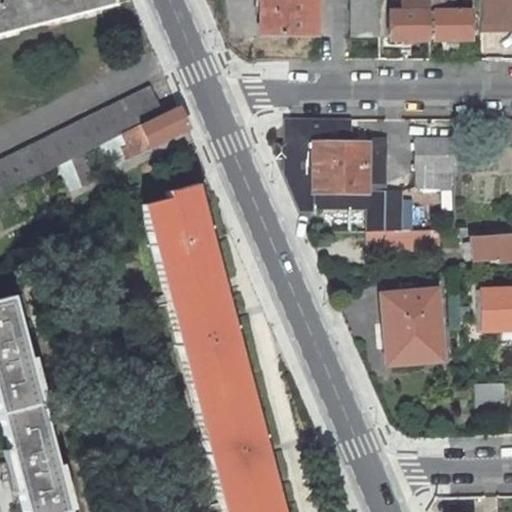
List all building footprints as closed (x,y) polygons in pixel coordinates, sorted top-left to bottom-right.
[(0,0),(0,32),(126,0),(0,0)] [(258,0),(258,34),(315,35),(315,0),(258,0)] [(377,0),(349,0),(349,37),(377,37),(377,0)] [(452,0),(428,0),(428,12),(428,40),(468,39),(468,11),(453,11),(452,0)] [(428,12),(389,12),(388,40),(428,40),(428,12)] [(0,159),(0,194),(62,164),(81,154),(102,144),(115,137),(163,114),(149,87),(0,159)] [(163,114),(115,137),(124,155),(130,153),(132,156),(143,150),(142,147),(147,144),(148,146),(172,135),(181,130),(186,128),(177,107),(163,114)] [(350,122),(287,121),(286,173),(300,210),(312,210),(312,209),(312,203),(330,203),(329,192),(381,192),(382,138),(366,138),(366,144),(339,143),(339,138),(350,138),(350,122)] [(181,130),(172,135),(174,139),(184,135),(181,130)] [(115,137),(102,144),(111,162),(124,155),(115,137)] [(414,171),(454,171),(454,141),(414,141),(414,171)] [(81,154),(62,164),(72,191),(92,182),(81,154)] [(414,171),(414,188),(454,188),(454,171),(414,171)] [(167,198),(140,205),(220,511),(280,511),(194,184),(165,192),(167,198)] [(312,203),(312,209),(367,209),(366,231),(399,230),(399,192),(381,192),(329,192),(330,203),(312,203)] [(408,231),(408,249),(438,247),(437,229),(408,231)] [(471,257),(471,261),(494,259),(495,263),(511,262),(511,244),(510,229),(492,230),(479,232),(479,237),(471,238),(468,238),(469,243),(471,257)] [(391,231),(365,232),(365,247),(391,246),(391,231)] [(408,231),(391,231),(392,249),(408,249),(408,231)] [(463,258),(471,257),(469,243),(461,244),(463,258)] [(511,330),(511,288),(475,290),(476,332),(499,331),(511,330)] [(433,291),(379,295),(385,364),(439,359),(433,291)] [(10,296),(0,298),(0,422),(7,449),(18,490),(23,511),(66,511),(66,510),(54,465),(38,403),(26,358),(10,296)] [(511,337),(511,330),(499,331),(500,338),(511,337)] [(31,357),(26,358),(38,403),(43,402),(31,357)] [(503,411),(502,384),(473,385),(474,412),(503,411)] [(13,492),(18,490),(7,449),(2,450),(13,492)] [(66,510),(71,509),(59,464),(54,465),(66,510)]
